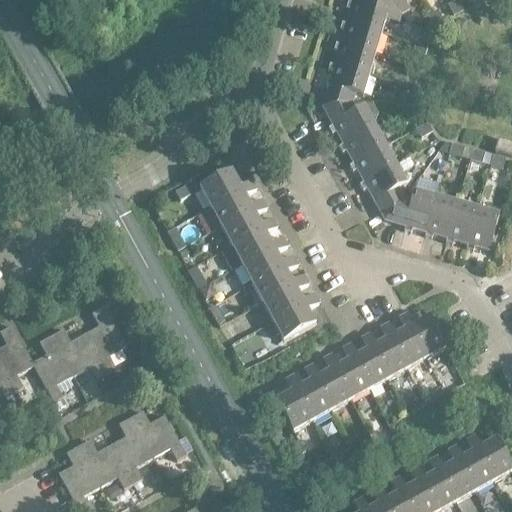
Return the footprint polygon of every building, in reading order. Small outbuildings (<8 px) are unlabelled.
[(401,17),(378,0),(367,0),(365,9),(348,4),(346,11),(350,13),(346,26),(381,37),(385,21),(398,25),(401,17)] [(404,0),(378,0),(401,17),(408,13),(402,1),(404,0)] [(497,0),(496,6),(507,8),(509,0),(497,0)] [(447,8),(453,19),(462,14),(456,3),(447,8)] [(429,18),(435,29),(444,24),(437,13),(429,18)] [(344,33),(340,47),(375,57),(381,37),(346,26),(342,25),(340,32),(344,33)] [(338,54),(334,68),(369,78),(375,57),(340,47),(336,46),(334,53),(338,54)] [(412,56),(424,60),(427,50),(415,47),(412,56)] [(332,75),(322,109),(352,106),(355,97),(362,100),(369,78),(334,68),(330,67),(328,73),(332,75)] [(406,77),(418,81),(421,71),(409,68),(406,77)] [(357,115),(352,106),(322,109),(333,129),(329,131),(332,137),(336,135),(343,147),(374,130),(364,111),(357,115)] [(421,116),(417,107),(406,114),(410,122),(421,116)] [(432,135),(427,126),(416,132),(421,141),(432,135)] [(385,149),(374,130),(343,147),(339,149),(343,156),(346,154),(353,166),(385,149)] [(494,155),(511,159),(511,145),(498,141),(494,155)] [(464,150),(452,147),(449,157),(461,160),(464,150)] [(395,168),(385,149),(353,166),(349,168),(353,174),(357,172),(364,185),(395,168)] [(484,156),(472,153),(469,163),(482,166),(484,156)] [(505,163),(493,159),(490,169),(502,172),(505,163)] [(406,187),(395,168),(364,185),(360,187),(363,193),(367,191),(385,223),(403,200),(398,192),(406,187)] [(200,192),(208,208),(240,191),(231,174),(200,192)] [(252,184),(240,191),(208,208),(219,227),(250,209),(245,200),(257,193),(252,184)] [(176,195),(180,204),(191,198),(186,189),(176,195)] [(412,202),(403,200),(385,223),(405,229),(404,233),(411,235),(412,231),(426,235),(436,201),(415,195),(412,202)] [(456,207),(436,201),(426,235),(425,240),(431,241),(433,237),(446,241),(456,207)] [(267,212),(262,203),(250,209),(219,227),(229,246),(261,228),(255,218),(267,212)] [(478,213),(456,207),(446,241),(445,246),(452,247),(453,243),(467,248),(478,213)] [(499,219),(478,213),(467,248),(466,252),(473,254),(474,249),(489,253),(499,219)] [(277,231),(273,222),(261,228),(229,246),(239,264),(271,247),(265,237),(277,231)] [(179,235),(171,240),(178,251),(185,247),(179,235)] [(288,250),(283,241),(271,247),(239,264),(250,284),(281,266),(276,256),(288,250)] [(298,269),(293,260),(281,266),(250,284),(260,303),(292,286),(286,275),(298,269)] [(197,267),(189,271),(192,277),(200,273),(197,267)] [(308,288),(304,279),(292,286),(260,303),(270,321),(302,304),(297,294),(308,288)] [(210,286),(200,291),(205,300),(212,296),(213,292),(210,286)] [(319,307),(314,298),(302,304),(270,321),(283,345),(315,328),(307,313),(319,307)] [(215,308),(209,311),(219,328),(225,325),(215,308)] [(127,352),(104,310),(91,317),(92,319),(92,318),(98,330),(84,338),(106,378),(115,372),(115,371),(115,372),(109,362),(127,352)] [(414,328),(407,316),(398,321),(405,333),(422,365),(445,352),(427,321),(414,328)] [(395,339),(388,327),(379,332),(386,344),(403,376),(422,365),(405,333),(395,339)] [(32,366),(12,330),(0,336),(0,340),(5,349),(0,351),(0,371),(14,396),(23,391),(23,390),(22,390),(17,380),(33,371),(34,371),(32,366)] [(64,334),(64,333),(51,340),(73,381),(91,371),(96,381),(96,382),(97,383),(106,378),(84,338),(70,346),(64,334)] [(376,349),(370,338),(361,343),(367,354),(384,386),(403,376),(386,344),(376,349)] [(73,381),(51,340),(39,347),(40,348),(46,359),(36,364),(32,366),(34,371),(33,371),(53,407),(63,402),(62,400),(62,401),(56,390),(73,381)] [(357,359),(350,348),(342,353),(348,364),(365,396),(384,386),(367,354),(357,359)] [(338,369),(332,358),(322,363),(329,374),(347,406),(365,396),(348,364),(338,369)] [(319,380),(312,368),(303,373),(310,385),(327,417),(347,406),(329,374),(319,380)] [(0,392),(4,400),(4,401),(6,401),(13,397),(14,396),(0,371),(0,392)] [(119,375),(109,380),(115,390),(124,385),(119,375)] [(300,390),(293,379),(284,383),(291,395),(308,427),(327,417),(310,385),(300,390)] [(106,380),(98,384),(101,390),(106,391),(111,388),(106,380)] [(308,427),(291,395),(275,404),(293,436),(308,427)] [(13,397),(6,401),(11,409),(18,406),(13,397)] [(144,416),(143,415),(131,422),(153,462),(170,453),(176,463),(176,465),(186,459),(164,420),(150,428),(144,417),(144,416)] [(153,462),(131,422),(118,429),(119,430),(125,441),(111,449),(133,488),(142,483),(142,482),(141,482),(135,472),(153,462)] [(481,450),(475,439),(466,444),(472,455),(490,487),(511,474),(511,472),(495,443),(481,450)] [(91,445),(90,444),(77,450),(100,491),(117,482),(123,492),(123,493),(133,488),(111,449),(96,457),(90,445),(91,445)] [(290,449),(296,460),(305,455),(298,444),(290,449)] [(462,461),(456,449),(447,454),(453,465),(471,498),(490,487),(472,455),(462,461)] [(100,491),(77,450),(65,457),(66,459),(66,458),(72,469),(58,477),(77,511),(88,511),(82,501),(100,491)] [(444,471),(437,460),(428,465),(434,476),(452,508),(471,498),(453,465),(444,471)] [(196,465),(190,468),(193,473),(199,469),(196,465)] [(425,481),(418,470),(409,475),(416,486),(429,511),(444,511),(452,508),(434,476),(425,481)] [(405,492),(399,480),(390,485),(396,497),(404,511),(429,511),(416,486),(405,492)] [(387,502),(380,491),(372,496),(378,507),(380,511),(404,511),(396,497),(387,502)] [(369,511),(367,511),(362,501),(352,506),(355,511),(380,511),(378,507),(369,511)]
